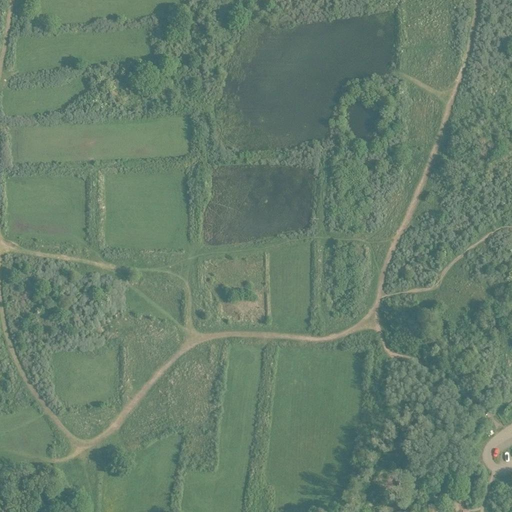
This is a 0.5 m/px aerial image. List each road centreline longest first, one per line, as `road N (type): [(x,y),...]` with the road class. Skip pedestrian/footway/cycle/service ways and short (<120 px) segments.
road 1 (track): [(0,245),(178,272),(192,284),(191,340)]
road 2 (track): [(191,340),(214,332),(333,335),(373,317)]
road 3 (unknown): [(366,511),(383,462),(397,448),(458,434),(489,417)]
road 4 (track): [(0,314),(17,366),(77,452)]
